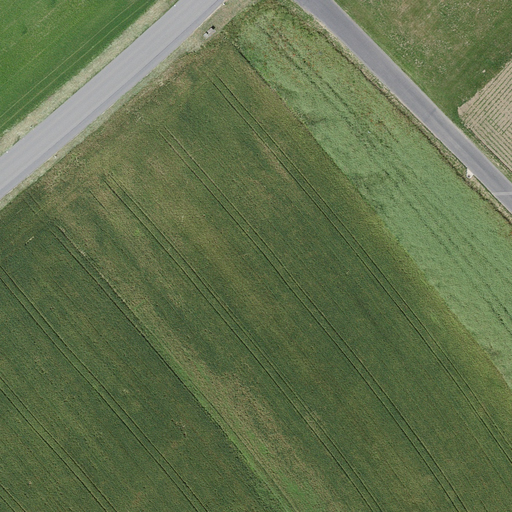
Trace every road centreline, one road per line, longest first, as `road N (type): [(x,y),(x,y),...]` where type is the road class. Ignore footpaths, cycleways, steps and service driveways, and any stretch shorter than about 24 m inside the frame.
road 1 (residential): [(317,0),(511,198)]
road 2 (tertiary): [(205,0),(0,178)]
